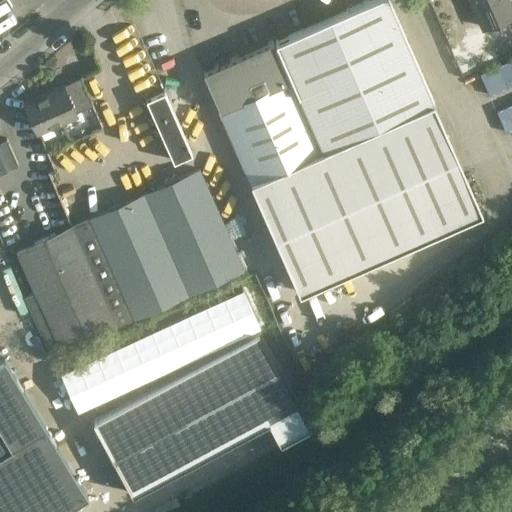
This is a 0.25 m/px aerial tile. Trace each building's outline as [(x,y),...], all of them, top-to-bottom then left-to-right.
[(274,41),(204,72),(220,110),(220,111),(299,294),(483,213),(389,0),(375,0),(277,43),(275,44),(274,41)] [(471,0),(484,29),(511,16),(511,8),(508,0),(471,0)] [(77,115),(75,112),(91,105),(80,79),(64,85),(25,102),(39,132),(77,115)] [(165,91),(147,99),(175,161),(193,153),(165,91)] [(7,139),(0,142),(0,173),(18,165),(7,139)] [(117,326),(245,269),(200,168),(72,225),(117,326)] [(16,249),(35,291),(24,296),(50,355),(117,326),(72,225),(16,249)] [(78,410),(259,326),(241,287),(60,371),(78,410)] [(259,331),(94,420),(133,494),(270,422),(281,443),(310,427),(259,331)] [(0,362),(0,511),(63,511),(88,497),(5,359),(0,362)]
